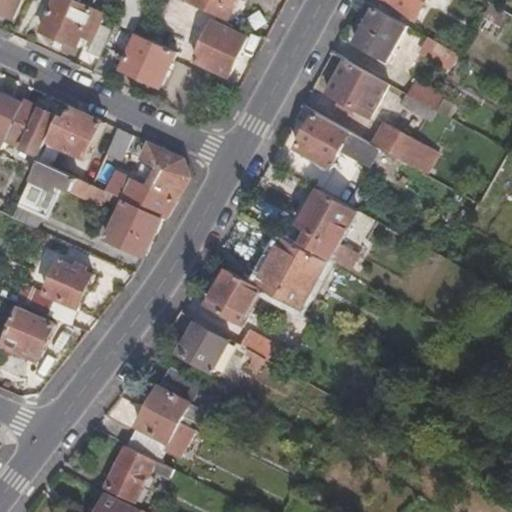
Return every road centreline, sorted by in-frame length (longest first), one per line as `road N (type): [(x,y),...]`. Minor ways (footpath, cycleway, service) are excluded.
road 1 (tertiary): [(232,160),(138,316),(41,441)]
road 2 (residential): [(0,52),(232,160)]
road 3 (tertiary): [(324,0),(232,160)]
